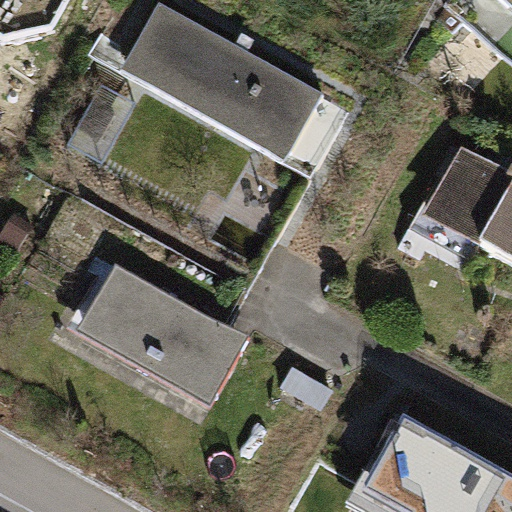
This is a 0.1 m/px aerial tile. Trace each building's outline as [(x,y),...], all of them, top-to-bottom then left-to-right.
[(511,0),(488,0),(511,20),(511,0)] [(154,8),(111,74),(279,175),(321,101),(154,8)] [(511,184),(458,157),(417,226),(511,276),(511,194),(508,192),(511,186),(511,184)] [(114,272),(70,353),(206,426),(250,345),(114,272)] [(346,511),(511,511),(511,488),(397,422),(346,511)]
